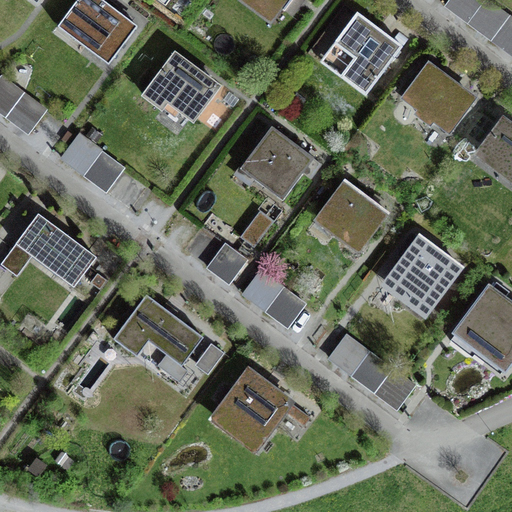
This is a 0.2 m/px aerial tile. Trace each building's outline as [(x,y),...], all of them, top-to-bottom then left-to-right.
[(47,0),(25,0),(40,11),(47,0)] [(137,33),(93,0),(85,0),(63,31),(109,70),(137,33)] [(233,0),(274,28),(296,0),(233,0)] [(511,20),(485,0),(450,0),(446,6),(457,13),(480,31),(505,49),(511,55),(511,20)] [(405,52),(356,18),(323,66),(370,99),(405,52)] [(177,55),(147,100),(189,133),(224,89),(177,55)] [(478,106),(428,71),(404,104),(454,140),(478,106)] [(48,115),(1,77),(0,77),(0,111),(19,127),(30,136),(48,115)] [(511,132),(502,125),(476,163),(511,189),(511,132)] [(315,165),(272,132),(241,174),(285,206),(315,165)] [(128,171),(79,137),(62,162),(72,169),(96,186),(110,196),(128,171)] [(391,219),(344,185),(315,228),(363,259),(391,219)] [(261,213),(242,238),(253,246),(272,221),(261,213)] [(5,272),(16,283),(32,263),(77,297),(98,264),(40,222),(5,272)] [(466,274),(420,242),(384,294),(430,326),(466,274)] [(221,278),(230,285),(249,261),(225,243),(207,267),(221,278)] [(259,305),(279,320),(289,327),(306,306),(260,270),(243,292),(259,305)] [(511,374),(511,309),(490,294),(457,343),(504,385),(511,374)] [(151,349),(184,370),(204,346),(150,302),(117,345),(141,361),(151,349)] [(351,377),(366,387),(386,401),(400,410),(417,386),(368,352),(351,377)] [(294,409),(249,375),(213,425),(261,458),(294,409)]
